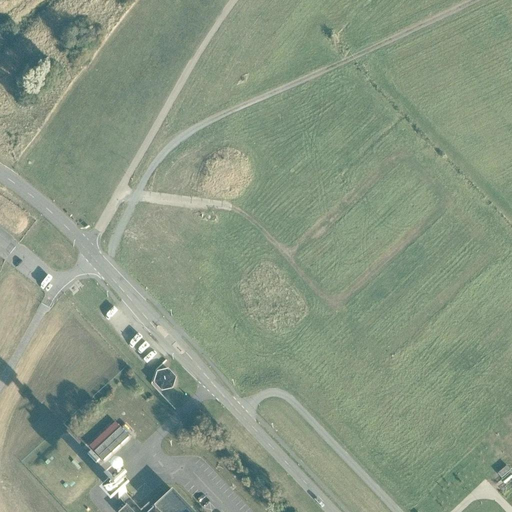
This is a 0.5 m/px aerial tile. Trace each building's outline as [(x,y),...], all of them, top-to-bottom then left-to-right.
[(177,384),(169,376),(158,378),(155,389),(163,398),(174,395),(177,384)] [(131,441),(122,433),(96,457),(104,466),(131,441)] [(506,478),(511,473),(508,469),(502,474),(506,478)] [(120,487),(101,505),(107,511),(116,511),(122,506),(129,500),(131,499),(120,487)] [(192,511),(175,493),(164,504),(159,499),(145,511),(139,511),(129,500),(122,506),(127,511),(192,511)]
